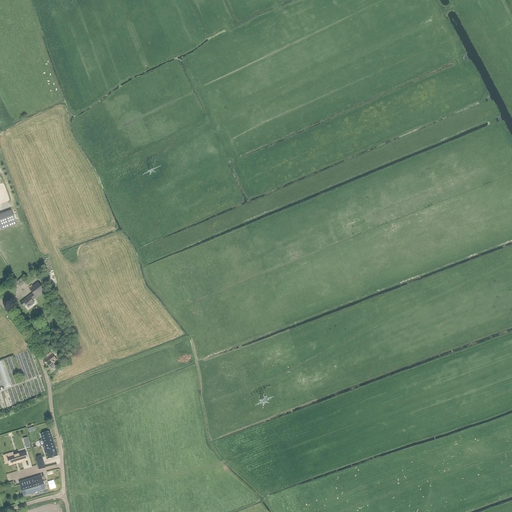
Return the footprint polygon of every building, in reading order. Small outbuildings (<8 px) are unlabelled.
[(0,214),(0,230),(16,225),(11,210),(0,214)] [(14,283),(16,286),(19,284),(20,286),(25,282),(22,278),(14,283)] [(30,290),(33,293),(20,303),(24,308),(26,305),(28,308),(34,303),(33,301),(45,291),(38,283),(30,290)] [(50,351),(50,350),(46,353),(47,354),(46,355),(47,357),(44,360),(51,369),(54,367),(52,364),(57,360),(54,357),(57,355),(52,349),(50,351)] [(50,431),(41,434),(42,440),(42,441),(44,446),(43,446),(47,459),(58,456),(50,431)] [(15,458),(10,460),(12,466),(18,464),(20,463),(20,464),(24,463),(23,462),(30,460),(28,452),(15,457),(15,458)] [(23,495),(45,489),(41,477),(20,483),(23,495)]
